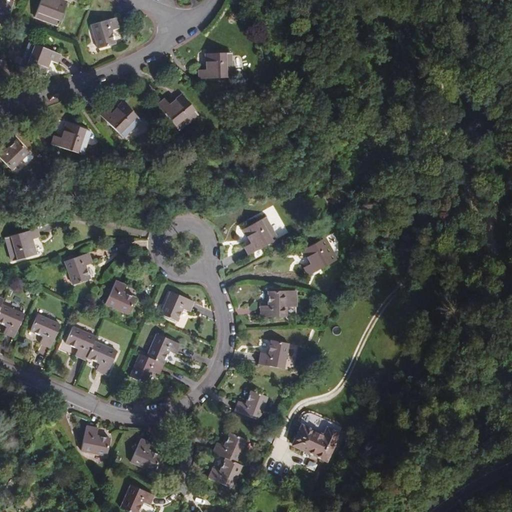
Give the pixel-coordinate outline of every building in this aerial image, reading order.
[(0,0),(0,15),(6,18),(13,2),(6,0),(0,0)] [(58,25),(67,2),(61,0),(40,0),(35,16),(58,25)] [(98,48),(115,44),(111,30),(118,28),(115,17),(91,24),(98,48)] [(56,63),(59,54),(30,43),(21,66),(44,75),(49,60),(56,63)] [(231,77),(230,52),(206,52),(206,68),(199,69),(199,78),(231,77)] [(178,129),(198,114),(182,95),(170,104),(165,99),(158,105),(178,129)] [(122,137),(140,119),(122,102),(111,113),(106,108),(99,115),(122,137)] [(82,153),(90,130),(66,123),(61,138),(54,136),(51,144),(82,153)] [(0,144),(0,158),(10,169),(29,152),(17,139),(7,149),(1,143),(0,144)] [(244,246),(249,254),(276,238),(265,217),(243,228),(251,242),(244,246)] [(12,261),(36,255),(32,239),(39,237),(37,228),(6,237),(12,261)] [(303,265),(307,272),(335,257),(323,235),(302,248),(310,262),(303,265)] [(73,259),(66,261),(65,262),(74,285),(90,279),(85,266),(92,263),(88,253),(73,259)] [(122,292),(126,285),(116,280),(105,303),(128,314),(135,298),(122,292)] [(295,315),(295,291),(285,291),(285,289),(280,289),(280,291),(268,292),(267,305),(260,306),(261,316),(295,315)] [(189,311),(193,301),(171,291),(161,314),(176,321),(182,308),(189,311)] [(1,304),(0,306),(0,322),(6,326),(3,332),(13,337),(24,314),(1,304)] [(50,347),(60,324),(37,314),(30,330),(43,335),(40,343),(50,347)] [(85,359),(86,357),(93,341),(95,337),(73,327),(66,342),(78,348),(75,355),(85,359)] [(156,333),(147,356),(163,364),(169,351),(175,354),(179,344),(156,333)] [(259,363),(283,368),(288,343),(270,340),(268,353),(261,352),(259,363)] [(93,341),(86,357),(99,362),(96,369),(107,374),(116,351),(93,341)] [(163,364),(147,356),(139,353),(130,376),(146,383),(152,370),(158,374),(163,364)] [(234,411),(258,420),(267,396),(251,390),(246,403),(239,401),(234,411)] [(106,455),(109,438),(96,435),(97,428),(86,426),(81,450),(106,455)] [(288,447),(322,463),(334,436),(323,430),(319,438),(298,428),(288,447)] [(213,453),(225,457),(235,462),(245,439),(230,432),(223,445),(217,442),(213,453)] [(151,443),(141,438),(131,461),(153,472),(160,455),(147,450),(151,443)] [(235,462),(225,457),(220,471),(213,468),(208,478),(231,487),(241,464),(235,462)] [(149,505),(153,494),(130,484),(121,507),(131,511),(153,511),(156,508),(149,505)]
